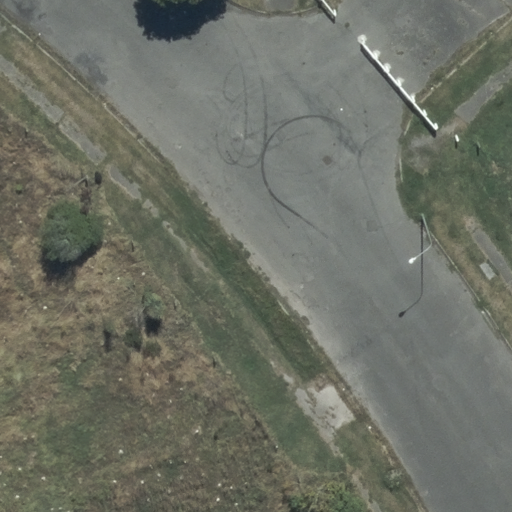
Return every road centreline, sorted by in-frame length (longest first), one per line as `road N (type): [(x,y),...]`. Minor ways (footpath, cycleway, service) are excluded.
road 1 (unclassified): [(122,0),(275,143),(415,327),(511,496)]
road 2 (track): [(275,143),(432,0)]
